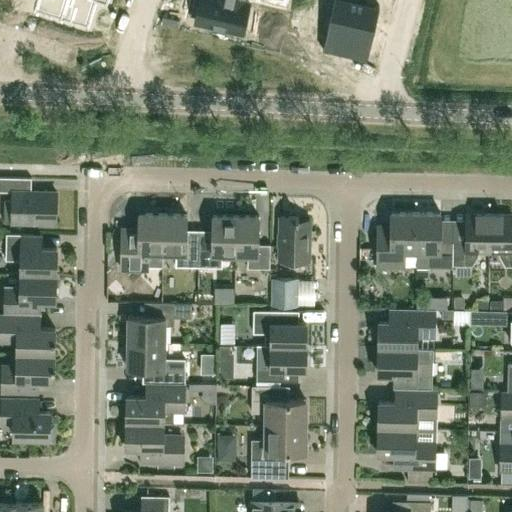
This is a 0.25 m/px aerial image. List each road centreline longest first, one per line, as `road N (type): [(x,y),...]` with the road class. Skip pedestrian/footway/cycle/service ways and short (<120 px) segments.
road 1 (residential): [(93,465),(93,177),(349,180)]
road 2 (residential): [(338,511),(349,180)]
road 3 (tertiary): [(116,97),(383,110)]
road 4 (residential): [(349,180),(511,188)]
road 5 (tertiary): [(383,110),(511,116)]
